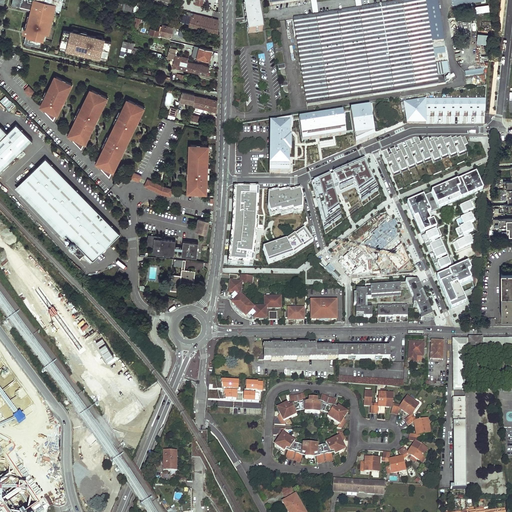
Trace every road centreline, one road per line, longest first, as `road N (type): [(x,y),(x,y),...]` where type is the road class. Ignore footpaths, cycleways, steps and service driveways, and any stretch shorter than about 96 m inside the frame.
road 1 (residential): [(266,465),(349,466),(355,428),(349,393),(281,385),(269,395),(268,424)]
road 2 (residential): [(511,0),(495,125),(413,130),(372,147)]
road 3 (residential): [(78,511),(65,418),(0,332)]
road 4 (residential): [(451,330),(372,147)]
road 5 (secondary): [(222,180),(227,0)]
road 6 (residential): [(302,178),(323,250),(348,286),(348,330)]
road 7 (unknown): [(342,0),(280,16),(295,108)]
road 8 (secondary): [(121,511),(176,378)]
